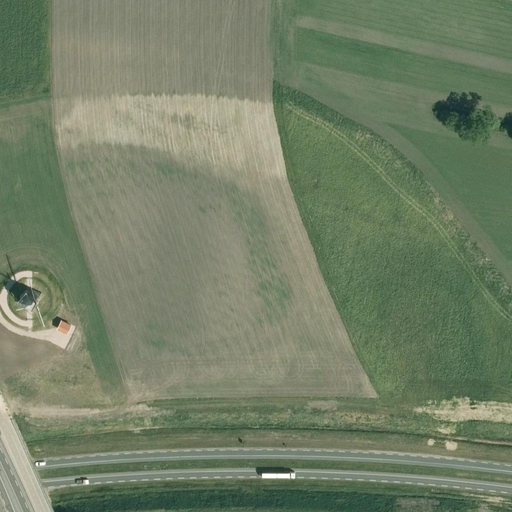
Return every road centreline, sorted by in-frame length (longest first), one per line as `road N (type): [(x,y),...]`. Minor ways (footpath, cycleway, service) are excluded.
road 1 (primary): [(511,469),(225,452),(0,470)]
road 2 (primary): [(0,489),(282,474),(511,490)]
